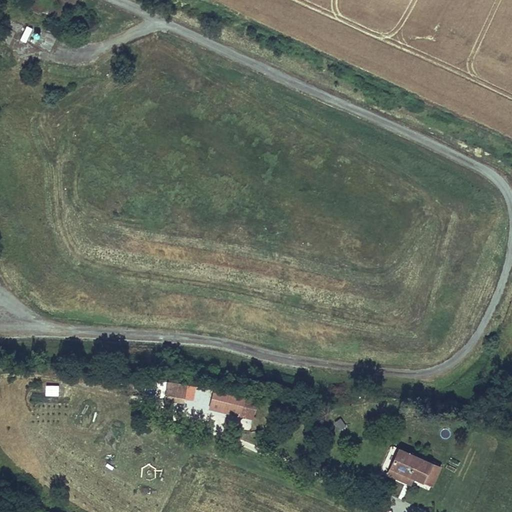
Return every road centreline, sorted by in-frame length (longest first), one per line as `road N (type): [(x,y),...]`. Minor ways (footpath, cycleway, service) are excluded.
road 1 (unclassified): [(511,242),(484,328),(460,356),(430,371),(0,323)]
road 2 (unclassified): [(113,0),(484,171),(511,206)]
